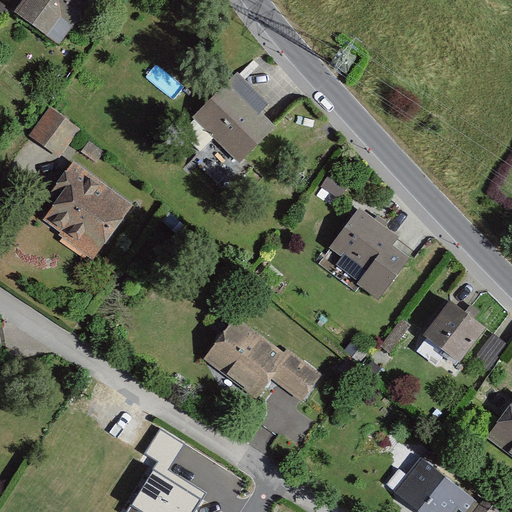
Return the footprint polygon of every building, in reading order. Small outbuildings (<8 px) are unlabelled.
[(0,0),(0,22),(10,8),(0,0)] [(87,8),(77,0),(30,0),(21,12),(49,33),(62,14),(75,24),(87,8)] [(269,103),(237,72),(194,117),(241,162),(276,125),(261,111),(269,103)] [(81,129),(50,107),(29,136),(60,158),(81,129)] [(133,205),(73,162),(50,194),(57,199),(43,219),(61,232),(59,235),(93,260),(133,205)] [(321,187),(341,199),(350,184),(331,171),(321,187)] [(399,236),(359,207),(329,248),(342,257),(344,253),(367,270),(357,284),(379,300),(411,257),(393,244),(399,236)] [(482,332),(452,309),(432,336),(462,359),(482,332)] [(284,363),(239,327),(213,359),(259,394),(274,375),(304,398),(319,378),(290,355),(284,363)] [(511,418),(498,439),(511,448),(511,418)] [(184,445),(160,430),(146,454),(170,468),(184,445)] [(193,511),(206,492),(159,462),(127,511),(193,511)] [(458,511),(468,499),(424,465),(401,493),(425,511),(458,511)]
